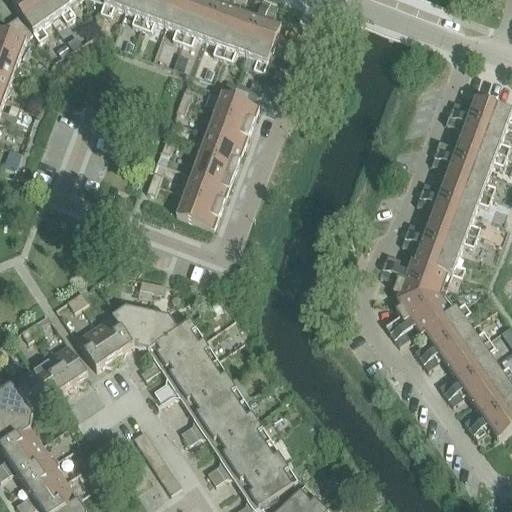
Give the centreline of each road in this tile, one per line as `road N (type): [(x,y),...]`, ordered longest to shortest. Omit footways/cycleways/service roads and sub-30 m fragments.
road 1 (residential): [(511,488),(497,487),(366,323),(364,305),(465,43)]
road 2 (residential): [(63,196),(201,255),(222,251),(239,229),(323,0)]
road 3 (residential): [(198,498),(132,400),(90,428)]
